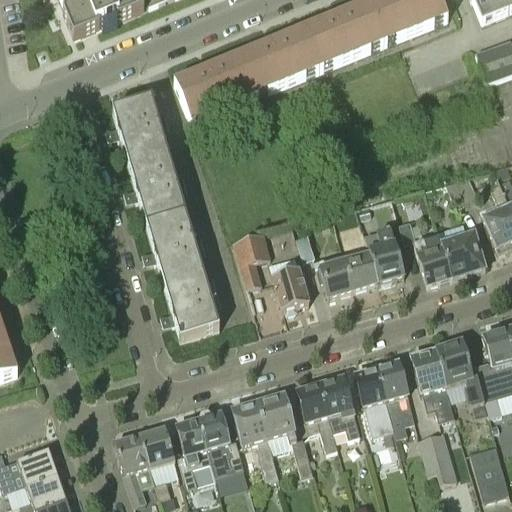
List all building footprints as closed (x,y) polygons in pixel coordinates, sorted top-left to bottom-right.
[(57,0),(66,20),(65,21),(75,47),(101,36),(100,34),(119,26),(120,28),(146,18),(145,15),(182,0),(57,0)] [(383,54),(428,35),(447,27),(435,0),(395,0),(366,12),(383,54)] [(511,0),(467,0),(482,34),(511,21),(511,0)] [(319,80),(383,54),(366,12),(302,39),(319,80)] [(255,106),(319,80),(302,39),(238,65),(255,106)] [(474,62),(485,91),(511,81),(511,52),(511,53),(509,49),(474,62)] [(191,133),(255,106),(238,65),(174,91),(191,133)] [(128,177),(168,165),(151,108),(111,119),(116,136),(114,137),(117,148),(119,147),(128,177)] [(145,234),(185,223),(168,165),(128,177),(135,198),(132,198),(135,209),(138,208),(145,234)] [(510,183),(506,173),(491,177),(496,189),(510,183)] [(457,188),(467,210),(478,205),(469,184),(457,188)] [(498,192),(511,224),(511,193),(509,187),(498,192)] [(456,215),(467,210),(457,188),(445,191),(456,215)] [(507,256),(511,253),(511,224),(498,192),(489,195),(496,209),(479,217),(482,224),(481,224),(496,257),(506,252),(507,256)] [(162,292),(202,280),(185,223),(145,234),(153,260),(150,261),(153,271),(156,271),(162,292)] [(398,233),(404,252),(414,249),(409,230),(398,233)] [(363,244),(367,255),(369,263),(377,292),(381,291),(384,292),(390,291),(392,288),(403,285),(390,237),(376,241),(375,240),(363,244)] [(440,251),(451,287),(485,277),(479,258),(473,239),(440,249),(440,251)] [(295,245),(302,269),(314,265),(307,241),(295,245)] [(232,253),(245,298),(262,294),(255,271),(270,267),(264,243),(232,253)] [(426,295),(451,287),(440,251),(440,249),(438,244),(423,249),(422,248),(413,251),(426,295)] [(352,299),(377,292),(369,263),(367,255),(342,262),(352,299)] [(328,306),(352,299),(342,262),(313,270),(319,291),(323,290),(328,306)] [(308,312),(298,277),(272,285),(282,319),(285,318),(286,322),(296,319),(295,316),(308,312)] [(202,280),(162,292),(171,321),(169,322),(172,333),(174,332),(179,349),(219,337),(202,280)] [(0,331),(0,386),(17,381),(0,331)] [(493,339),(492,342),(482,345),(489,370),(473,374),(476,384),(486,422),(487,422),(488,424),(502,421),(497,404),(511,399),(511,363),(505,338),(500,340),(498,338),(493,339)] [(486,422),(476,384),(472,385),(468,369),(466,370),(461,351),(449,355),(448,352),(438,355),(439,358),(436,359),(446,396),(465,391),(467,396),(463,398),(468,416),(472,415),(475,425),(486,422)] [(441,428),(454,425),(446,396),(436,359),(410,366),(421,404),(435,400),(436,401),(433,404),(441,428)] [(404,432),(414,430),(409,407),(398,370),(388,373),(386,370),(379,372),(378,376),(377,376),(396,445),(406,442),(404,432)] [(395,446),(395,445),(396,445),(377,376),(374,377),(371,375),(364,377),(363,380),(354,383),(364,417),(374,414),(384,449),(395,446)] [(345,436),(348,446),(359,443),(343,386),(331,389),(328,386),(321,388),(320,393),(319,393),(333,440),(345,436)] [(337,456),(332,440),(333,440),(319,393),(316,394),(314,391),(306,393),(305,397),(296,400),(308,442),(320,439),(325,460),(337,456)] [(302,446),(296,448),(284,403),(258,410),(273,459),(291,454),(300,487),(313,483),(302,446)] [(278,485),(271,460),(273,459),(258,410),(254,412),(250,408),(244,410),(243,415),(231,418),(241,455),(257,451),(258,454),(255,455),(264,489),(278,485)] [(228,466),(232,480),(243,477),(235,449),(229,451),(220,421),(210,424),(207,421),(201,423),(199,427),(199,428),(212,470),(228,466)] [(214,488),(209,471),(212,470),(199,428),(196,428),(193,425),(187,427),(185,431),(175,434),(184,463),(177,465),(186,497),(214,488)] [(174,471),(165,437),(140,444),(154,493),(158,507),(170,503),(166,488),(178,485),(174,471)] [(426,445),(436,481),(439,492),(456,488),(444,441),(426,445)] [(138,511),(145,510),(140,496),(154,493),(140,444),(136,445),(136,443),(125,446),(126,448),(114,452),(123,484),(133,511),(138,511)] [(426,484),(436,481),(426,445),(417,448),(426,484)] [(483,508),(509,501),(496,454),(470,461),(483,508)] [(25,494),(57,482),(48,457),(5,472),(1,461),(0,461),(0,498),(1,502),(25,494)] [(51,511),(65,507),(57,482),(25,494),(30,507),(16,511),(51,511)]
